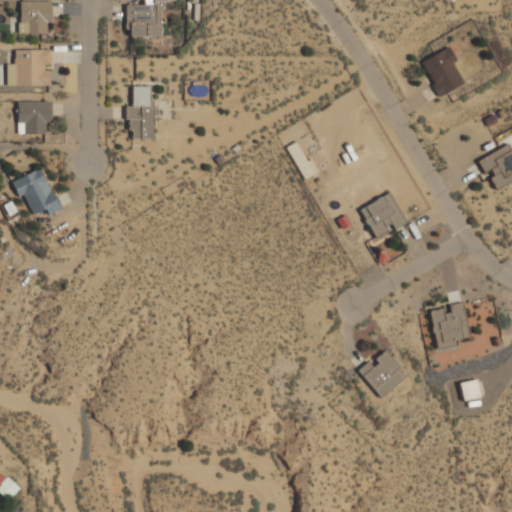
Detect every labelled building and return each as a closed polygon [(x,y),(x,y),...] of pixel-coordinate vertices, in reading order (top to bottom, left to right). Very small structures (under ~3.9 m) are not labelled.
[(160,36),(160,0),(142,0),(143,5),(125,5),(125,36),(160,36)] [(50,22),(50,1),(18,1),(17,33),(45,34),(46,22),(50,22)] [(462,83),(451,63),(455,61),(447,47),(419,62),(439,97),(462,83)] [(49,85),(48,67),(50,67),(49,49),(13,50),(14,86),(49,85)] [(151,87),(131,86),(131,107),(125,106),(125,130),(131,130),(131,139),(151,139),(151,87)] [(16,134),(44,134),(44,123),(50,123),(50,102),(16,101),(16,134)] [(476,161),(483,173),(486,172),(495,189),(511,180),(511,154),(507,144),(476,161)] [(10,181),(17,197),(22,195),(31,215),(44,209),(47,215),(58,210),(40,168),(10,181)] [(404,224),(389,193),(358,208),(372,236),(392,227),(393,229),(404,224)] [(434,349),(455,347),(454,340),(467,338),(462,303),(448,305),(448,310),(429,312),(434,349)] [(356,371),(379,398),(405,375),(383,350),(370,362),(368,360),(356,371)] [(461,401),(479,397),(476,379),(458,383),(461,401)] [(0,494),(6,501),(17,489),(0,472),(0,494)]
